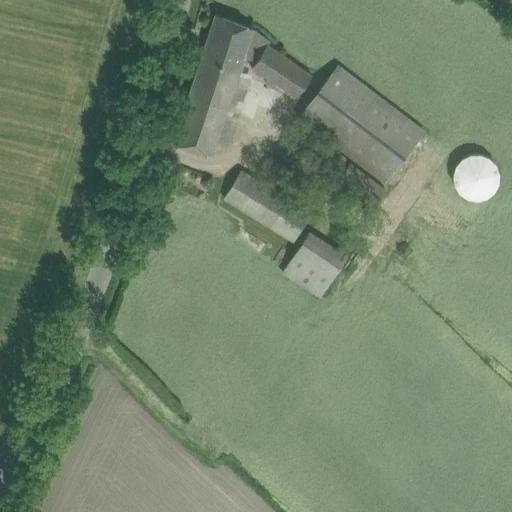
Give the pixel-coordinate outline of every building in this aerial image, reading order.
[(255,29),(235,20),(216,13),(174,141),(193,148),(214,153),(218,142),(229,146),(253,73),(242,69),(247,56),(256,60),(257,60),(252,67),(296,96),(312,75),(269,44),(271,41),(255,29)] [(338,63),(298,116),(384,182),(424,129),(425,128),(374,90),(338,63)] [(40,89),(37,110),(54,113),(58,92),(40,89)] [(332,176),(345,160),(326,145),(314,161),(332,176)] [(478,199),(488,196),(495,191),(499,181),(500,172),(497,164),(490,157),(481,153),(472,153),(463,157),(456,165),(454,175),(455,184),(460,192),(468,198),(478,199)] [(349,162),(336,180),(369,206),(383,189),(349,162)] [(294,240),(312,211),(258,180),(241,170),(225,197),(242,208),(294,240)] [(310,231),(283,271),(320,297),(347,256),(310,231)]
